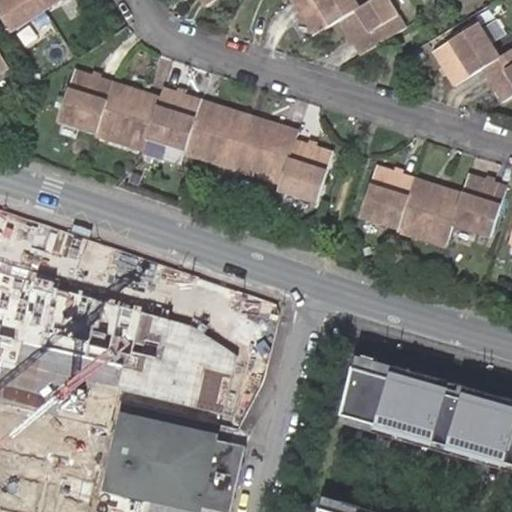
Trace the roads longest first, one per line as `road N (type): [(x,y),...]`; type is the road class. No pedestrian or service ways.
road 1 (residential): [(511,147),(190,44),(141,0)]
road 2 (residential): [(0,178),(318,284)]
road 3 (unknown): [(61,251),(106,264),(127,287),(75,511)]
road 4 (unknown): [(61,251),(0,486)]
road 5 (residential): [(266,511),(318,284)]
road 6 (residential): [(318,284),(511,354)]
